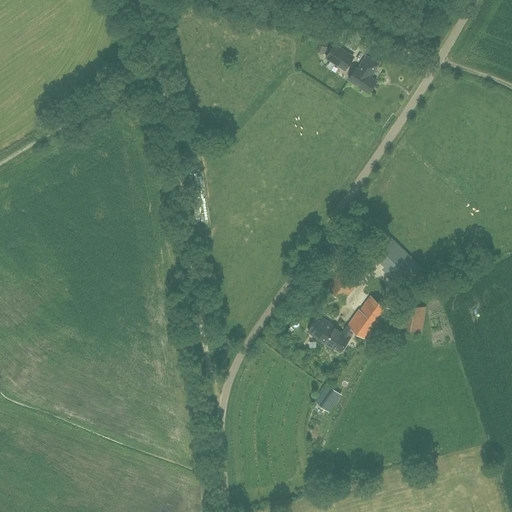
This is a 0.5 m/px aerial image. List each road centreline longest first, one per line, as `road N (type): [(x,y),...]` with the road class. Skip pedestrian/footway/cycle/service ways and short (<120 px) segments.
road 1 (unclassified): [(226,511),(221,409),(232,373),(473,0)]
road 2 (track): [(221,409),(159,69)]
road 3 (track): [(247,0),(436,64)]
road 4 (track): [(159,69),(0,164)]
